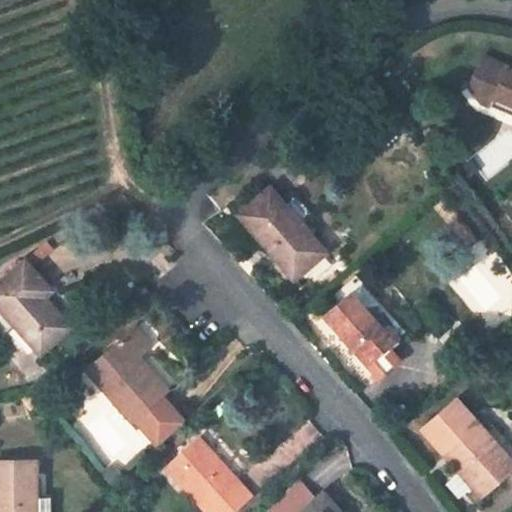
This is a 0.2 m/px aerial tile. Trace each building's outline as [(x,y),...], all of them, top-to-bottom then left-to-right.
[(511,70),(507,69),(508,67),(483,56),(469,86),(481,102),(491,106),(495,97),(511,104),(511,70)] [(511,104),(495,97),(491,106),(511,115),(511,104)] [(239,215),(294,279),(325,253),(300,223),(283,204),(270,189),(239,215)] [(294,194),(283,204),(300,223),(311,213),(294,194)] [(499,249),(492,240),(485,246),(492,255),(499,249)] [(45,242),(25,261),(30,267),(51,249),(45,242)] [(25,261),(0,282),(0,308),(41,354),(71,327),(43,296),(50,289),(30,267),(25,261)] [(405,332),(363,284),(326,317),(379,378),(399,361),(387,348),(405,332)] [(88,370),(133,421),(165,392),(135,359),(150,345),(134,328),(88,370)] [(422,430),(481,496),(511,468),(511,461),(484,430),(456,399),(422,430)] [(511,447),(491,424),(484,430),(511,461),(511,447)] [(199,439),(167,468),(207,511),(232,511),(251,495),(199,439)] [(0,462),(0,511),(36,511),(36,490),(36,462),(0,462)] [(51,511),(51,490),(36,490),(36,511),(51,511)] [(302,511),(339,511),(324,493),(302,511)]
